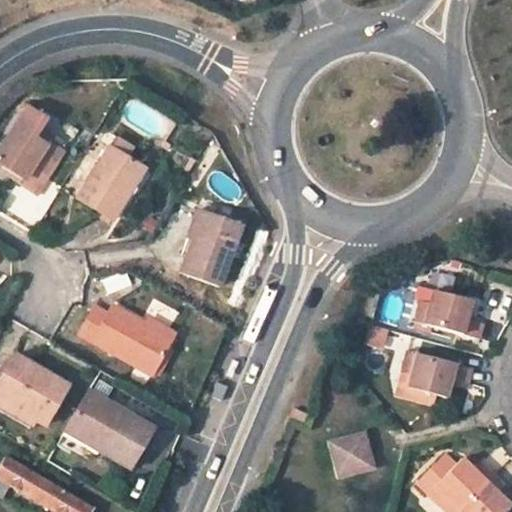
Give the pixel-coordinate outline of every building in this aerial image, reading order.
[(0,135),(0,174),(25,189),(46,156),(52,145),(40,137),(37,141),(25,134),(27,130),(30,125),(36,115),(19,105),(10,119),(0,135)] [(25,134),(37,141),(40,137),(27,130),(25,134)] [(131,162),(96,143),(67,192),(101,212),(131,162)] [(238,223),(198,210),(186,246),(190,248),(184,267),(219,280),(238,223)] [(469,284),(427,272),(426,287),(414,285),(409,312),(476,330),(479,314),(463,309),(469,284)] [(91,306),(77,334),(150,374),(173,328),(148,313),(144,320),(113,302),(106,314),(91,306)] [(383,350),(389,330),(371,324),(364,345),(383,350)] [(466,356),(400,336),(394,359),(404,361),(399,381),(438,391),(444,370),(460,375),(466,356)] [(13,355),(0,377),(0,399),(31,419),(42,425),(66,386),(13,355)] [(88,389),(68,424),(95,440),(93,446),(126,466),(148,426),(88,389)] [(31,419),(0,399),(0,411),(26,427),(31,419)] [(86,458),(93,446),(95,440),(68,424),(57,442),(86,458)] [(360,434),(328,442),(337,475),(369,467),(360,434)] [(428,494),(445,510),(490,465),(476,453),(467,462),(455,450),(426,477),(435,487),(428,494)] [(85,511),(90,505),(8,454),(0,468),(0,475),(54,510),(52,511),(85,511)] [(490,465),(445,510),(446,511),(486,511),(503,496),(488,482),(498,472),(490,465)]
